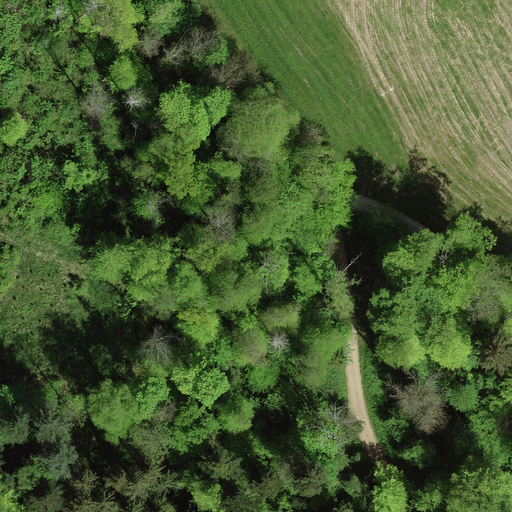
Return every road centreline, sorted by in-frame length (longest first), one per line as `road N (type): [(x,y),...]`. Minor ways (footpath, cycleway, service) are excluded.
road 1 (track): [(175,0),(256,119),(303,168),(342,246),(341,337),(360,424),(404,511)]
road 2 (track): [(303,168),(469,268),(511,308)]
